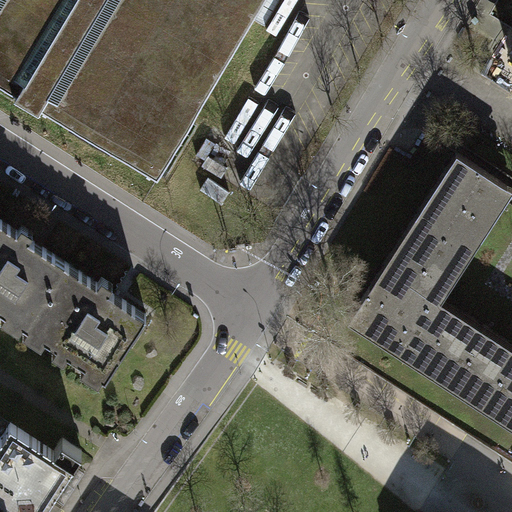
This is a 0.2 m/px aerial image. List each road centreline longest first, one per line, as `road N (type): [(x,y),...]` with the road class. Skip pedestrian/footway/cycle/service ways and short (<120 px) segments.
road 1 (residential): [(255,309),(443,0)]
road 2 (residential): [(0,145),(255,309)]
road 3 (residential): [(118,511),(255,309)]
